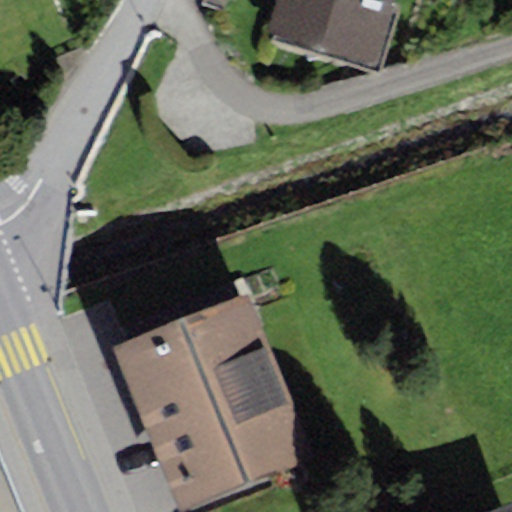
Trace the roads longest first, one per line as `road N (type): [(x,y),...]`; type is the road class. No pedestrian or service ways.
road 1 (residential): [(0,225),(25,203),(144,0)]
road 2 (tertiary): [(78,511),(0,318)]
